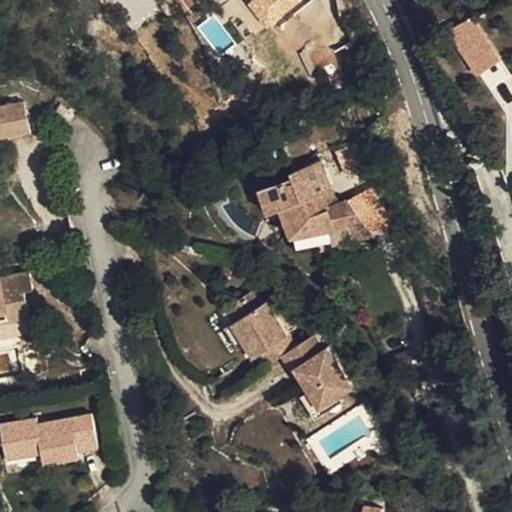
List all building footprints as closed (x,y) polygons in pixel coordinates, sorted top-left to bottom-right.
[(252,0),(268,23),(302,0),(252,0)] [(214,14),(203,21),(222,50),(233,43),(214,14)] [(475,20),(455,32),(485,78),(505,65),(475,20)] [(0,105),(0,135),(24,134),(21,103),(0,105)] [(288,170),(255,178),(262,204),(274,201),(282,229),(303,225),(307,241),(363,234),(339,198),(329,201),(320,203),(316,187),(325,184),(316,156),(287,164),(288,170)] [(316,187),(320,203),(329,201),(325,184),(316,187)] [(307,241),(303,225),(282,229),(287,243),(307,241)] [(36,291),(33,274),(0,282),(0,316),(12,314),(15,328),(36,322),(29,292),(36,291)] [(217,297),(247,343),(252,340),(261,354),(274,345),(284,361),(290,357),(303,378),(313,395),(333,383),(347,374),(321,335),(317,338),(307,324),(288,335),(260,291),(251,295),(243,282),(217,297)] [(0,331),(15,328),(12,314),(0,316),(0,331)] [(313,395),(303,378),(293,384),(309,408),(336,389),(333,383),(313,395)] [(89,447),(109,442),(102,409),(49,420),(48,415),(12,422),(18,455),(53,448),(55,459),(91,452),(89,447)] [(398,511),(401,500),(385,495),(381,505),(361,500),(338,501),(338,509),(314,510),(313,511),(398,511)]
